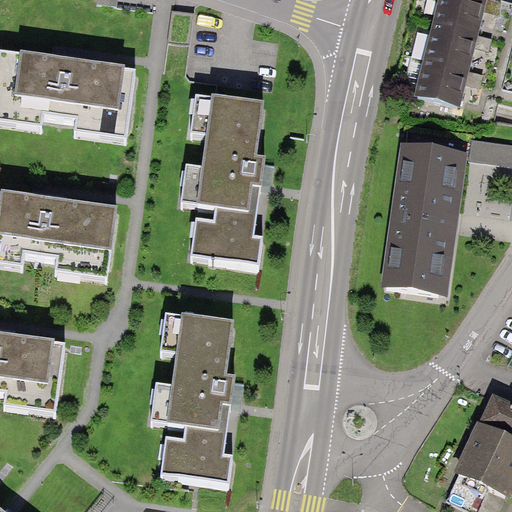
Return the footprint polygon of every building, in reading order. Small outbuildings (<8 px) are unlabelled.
[(444,0),(437,30),(479,40),(488,4),(470,0),(444,0)] [(172,54),(190,57),(198,16),(180,12),(172,54)] [(428,66),(470,76),(479,40),(437,30),(428,66)] [(0,65),(0,120),(119,135),(125,81),(0,65)] [(428,66),(420,101),(462,112),(470,76),(428,66)] [(263,115),(216,109),(195,261),(258,270),(262,245),(243,242),(250,192),(262,194),(266,167),(256,166),(263,115)] [(487,163),(511,166),(511,145),(489,143),(487,163)] [(461,156),(394,148),(376,295),(443,303),(461,156)] [(115,218),(0,203),(0,256),(108,271),(115,218)] [(235,330),(184,323),(169,429),(195,433),(188,484),(228,490),(231,466),(214,464),(221,412),(232,413),(236,386),(227,385),(235,330)] [(64,352),(0,343),(0,413),(55,420),(64,352)] [(482,431),(450,507),(462,511),(482,511),(491,492),(509,499),(511,492),(511,410),(497,405),(485,433),(482,431)]
